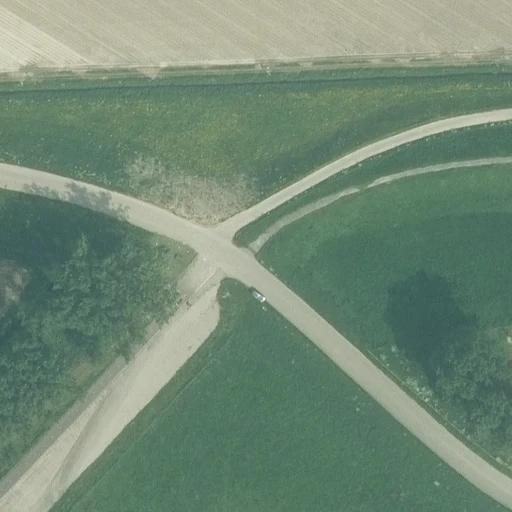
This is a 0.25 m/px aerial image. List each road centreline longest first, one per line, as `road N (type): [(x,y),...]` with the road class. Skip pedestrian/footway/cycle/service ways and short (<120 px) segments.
road 1 (unclassified): [(201,239),(511,493)]
road 2 (unclassified): [(201,239),(368,151),(454,121),(511,115)]
road 3 (unclassified): [(0,171),(91,192),(201,239)]
